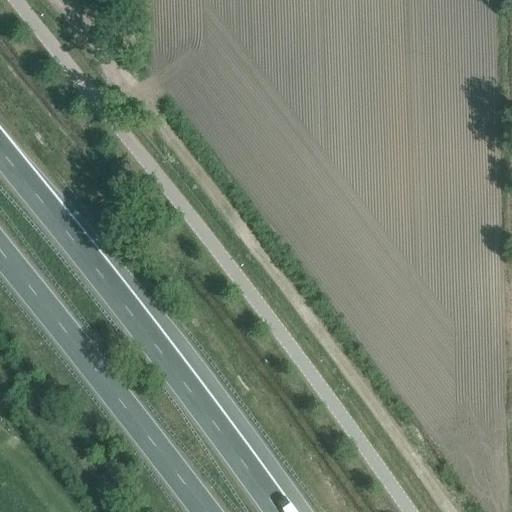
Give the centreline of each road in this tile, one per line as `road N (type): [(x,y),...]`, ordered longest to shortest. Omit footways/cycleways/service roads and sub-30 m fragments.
road 1 (track): [(449,511),(318,327),(59,0)]
road 2 (trunk): [(276,511),(0,151)]
road 3 (trunk): [(0,252),(205,511)]
